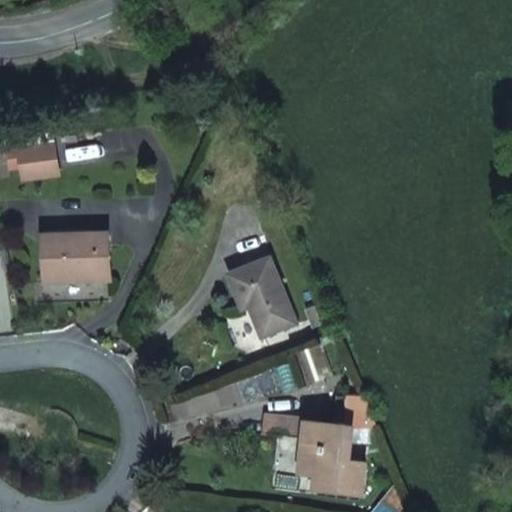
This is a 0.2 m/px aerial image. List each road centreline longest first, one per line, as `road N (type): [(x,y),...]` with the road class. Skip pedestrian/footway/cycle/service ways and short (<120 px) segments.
road 1 (residential): [(88,511),(118,490),(138,447),(130,404),(100,370),(65,353),(0,358)]
road 2 (tertiary): [(145,0),(51,37),(0,42)]
